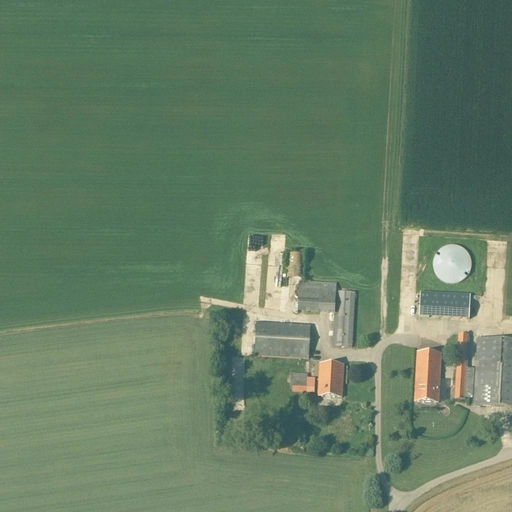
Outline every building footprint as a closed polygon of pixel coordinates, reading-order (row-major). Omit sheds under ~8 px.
[(434,261),(433,266),(434,271),(436,276),(439,280),(443,283),(448,285),(454,285),(459,284),(463,282),(467,278),(470,273),(471,268),(471,263),(469,258),(467,254),(463,250),(458,248),(453,247),(448,247),(443,249),(439,252),(436,256),(434,261)] [(287,277),(301,277),(301,253),(287,253),(287,277)] [(255,267),(260,268),(264,256),(259,254),(255,267)] [(297,314),(334,317),(332,348),(352,349),(355,294),(336,293),(336,284),(299,282),(297,314)] [(420,293),(419,319),(469,321),(470,296),(420,293)] [(310,326),(256,324),(254,358),(309,360),(310,326)] [(466,369),(468,342),(468,336),(458,335),(457,361),(453,361),(453,366),(456,367),(454,401),(464,402),(465,399),(473,400),(473,407),(511,408),(511,341),(477,339),(475,369),(466,369)] [(438,404),(441,355),(417,354),(414,403),(438,404)] [(319,365),(317,398),(342,399),(343,367),(319,365)] [(307,375),(291,374),(290,388),(293,388),(292,393),(306,393),(307,375)]
